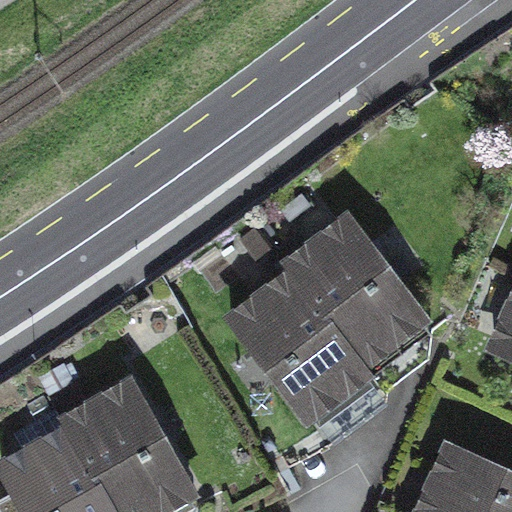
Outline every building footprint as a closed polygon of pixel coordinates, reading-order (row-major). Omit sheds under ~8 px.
[(287,264),(291,269),(365,366),(424,321),(347,219),(287,264)] [(291,269),(234,313),(313,416),(370,373),(365,366),(291,269)] [(511,307),(497,343),(511,349),(511,307)] [(118,511),(158,511),(191,494),(127,381),(65,416),(69,424),(118,511)] [(118,511),(69,424),(3,461),(31,511),(118,511)] [(511,511),(511,477),(449,451),(423,511),(511,511)]
